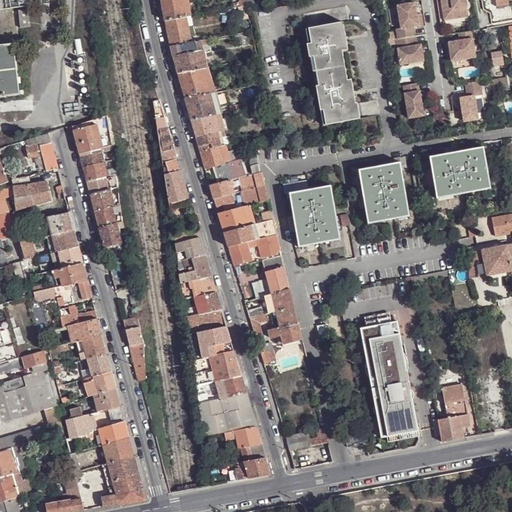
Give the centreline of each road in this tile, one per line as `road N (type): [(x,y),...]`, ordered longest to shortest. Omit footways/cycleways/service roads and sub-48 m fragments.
road 1 (residential): [(287,485),(148,0)]
road 2 (unclassified): [(161,508),(66,139)]
road 3 (residential): [(292,109),(278,21),(357,4),(389,152)]
road 4 (residential): [(389,152),(271,171),(295,275)]
road 5 (residential): [(295,275),(345,472)]
road 6 (tertiary): [(345,472),(511,442)]
road 7 (residential): [(459,244),(295,275)]
road 8 (tertiary): [(161,508),(287,485)]
road 9 (residential): [(511,130),(389,152)]
